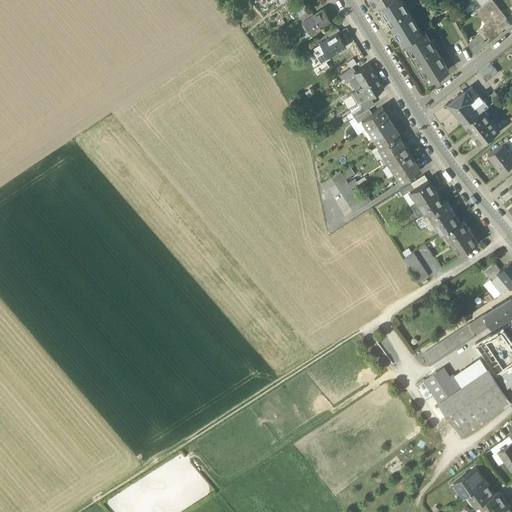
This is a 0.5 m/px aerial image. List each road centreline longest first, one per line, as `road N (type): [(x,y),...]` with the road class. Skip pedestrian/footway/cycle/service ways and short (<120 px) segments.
road 1 (track): [(188,511),(217,492),(182,448),(361,333)]
road 2 (residential): [(508,238),(361,333)]
road 3 (tertiary): [(415,114),(508,238)]
road 4 (tertiary): [(344,0),(415,114)]
road 5 (residential): [(415,114),(511,37)]
